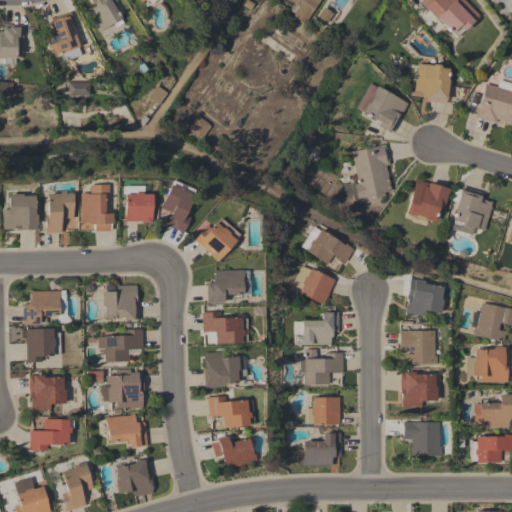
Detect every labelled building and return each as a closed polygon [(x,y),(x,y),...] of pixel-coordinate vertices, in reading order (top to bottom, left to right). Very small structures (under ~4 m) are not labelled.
[(114,0),(111,3),(120,17),(119,18),(122,22),(115,27),(112,23),(97,32),(84,10),(91,6),(91,7),(95,5),(91,0),(114,0)] [(241,5),(244,0),(246,0),(253,4),(249,10),(241,5)] [(292,16),(293,13),(288,10),(295,1),(293,0),(319,0),(303,24),(292,16)] [(422,0),(463,0),(468,5),(467,6),(471,10),(450,31),(445,26),(444,27),(420,3),(422,0)] [(317,17),(323,8),(332,14),(325,23),(317,17)] [(70,11),(75,25),(71,26),(78,46),(77,47),(80,55),(62,61),(60,53),(53,56),(50,48),(48,48),(44,36),(55,32),(50,19),(70,11)] [(236,40),(225,33),(233,19),(245,26),(236,40)] [(258,40),(272,19),(305,42),(291,63),(258,40)] [(0,31),(2,31),(2,24),(22,25),(22,48),(23,48),(23,52),(15,52),(15,58),(14,58),(14,64),(3,64),(3,59),(0,58),(0,31)] [(177,96),(212,47),(227,57),(192,107),(185,102),(177,96)] [(307,78),(301,74),(318,48),(324,52),(307,78)] [(417,64),(431,65),(431,64),(440,65),(440,68),(448,69),(447,79),(448,80),(445,104),(425,101),(426,97),(420,96),(420,92),(413,91),(417,64)] [(88,81),(88,94),(67,94),(67,81),(88,81)] [(248,98),(231,123),(206,106),(224,81),(248,98)] [(496,87),(498,81),(511,85),(509,90),(511,91),(511,124),(499,120),(501,115),(497,114),(495,123),(474,116),(476,110),(477,110),(485,84),(496,87)] [(389,133),(375,125),(378,122),(361,112),(362,111),(355,107),(369,83),(375,87),(376,86),(406,103),(389,133)] [(156,85),(166,92),(157,105),(147,98),(156,85)] [(183,134),(196,115),(208,124),(210,126),(201,138),(199,137),(195,142),(183,134)] [(350,152),(380,145),(379,144),(384,144),(388,164),(385,165),(387,177),(386,177),(387,181),(388,181),(389,183),(388,183),(389,188),(390,188),(390,191),(383,192),(383,196),(376,197),(376,198),(366,201),(365,196),(356,198),(353,184),(357,183),(350,152)] [(423,219),(423,217),(415,215),(415,216),(405,213),(415,178),(424,181),(423,186),(426,187),(427,182),(448,189),(443,205),(438,203),(433,222),(423,219)] [(106,184),(107,195),(102,195),(103,213),(111,213),(111,223),(110,224),(110,231),(93,231),(93,224),(86,224),(86,222),(78,223),(78,219),(79,219),(78,193),(85,193),(85,194),(88,194),(87,185),(106,184)] [(175,188),(176,185),(181,188),(180,190),(192,195),(183,215),(189,217),(181,233),(163,225),(169,212),(158,208),(168,185),(175,188)] [(489,207),(490,207),(483,230),(473,227),(472,229),(452,222),(453,220),(452,220),(455,210),(454,209),(461,187),(481,193),(478,202),(482,203),(483,200),(490,202),(489,207)] [(58,194),(58,191),(63,191),(63,193),(71,193),(72,218),(60,218),(60,232),(44,233),(44,215),(46,215),(45,194),(58,194)] [(131,194),(131,192),(140,192),(140,194),(150,194),(150,221),(149,221),(149,222),(141,222),(141,221),(123,221),(123,194),(131,194)] [(21,194),(21,196),(33,196),(34,215),(36,214),(36,229),(15,230),(15,229),(2,229),(1,210),(8,209),(7,194),(21,194)] [(215,223),(220,218),(231,228),(232,227),(240,233),(234,239),(235,240),(217,261),(192,239),(202,228),(206,231),(214,222),(215,223)] [(344,262),(333,255),(326,265),(305,251),(309,245),(308,244),(311,239),(312,240),(319,229),(342,244),(343,243),(352,249),(344,262)] [(322,305),(297,293),(299,288),(292,285),(301,266),(308,270),(309,268),(333,280),(322,305)] [(205,283),(211,283),(211,278),(213,278),(213,270),(217,270),(217,271),(242,270),(243,280),(248,280),(248,292),(242,292),(242,294),(222,294),(222,303),(206,303),(205,283)] [(404,312),(406,299),(405,298),(409,278),(423,281),(423,283),(442,287),(441,288),(452,290),(450,300),(439,298),(439,299),(441,300),(438,313),(424,310),(423,316),(404,312)] [(114,291),(115,291),(115,285),(135,285),(135,299),(136,298),(137,320),(123,320),(122,317),(103,318),(103,306),(101,306),(100,292),(103,292),(103,281),(110,282),(114,286),(114,291)] [(21,304),(27,304),(27,300),(29,299),(29,291),(33,291),(33,292),(64,290),(64,294),(58,294),(59,298),(64,298),(64,301),(62,302),(62,312),(58,312),(58,315),(43,315),(43,323),(22,324),(21,304)] [(511,309),(511,326),(498,323),(497,330),(504,331),(502,340),(501,340),(500,341),(493,340),(493,342),(489,341),(489,339),(472,335),(473,327),(475,328),(481,303),(511,309)] [(200,312),(218,312),(218,318),(239,317),(239,319),(245,318),(245,342),(240,342),(240,343),(215,344),(215,332),(201,332),(200,312)] [(337,332),(331,332),(331,337),(329,337),(329,345),(325,345),(293,345),(293,334),(292,334),(292,322),(300,321),(300,320),(320,320),(320,312),(337,312),(337,332)] [(433,356),(434,356),(435,364),(404,364),(404,354),(411,354),(411,347),(398,347),(398,330),(400,330),(400,327),(409,327),(409,331),(433,330),(433,356)] [(24,329),(51,328),(51,332),(59,332),(59,355),(52,355),(52,356),(40,356),(40,361),(25,362),(24,329)] [(141,349),(127,349),(128,361),(102,362),(102,355),(100,355),(100,349),(102,349),(102,348),(96,348),(96,337),(102,337),(102,336),(118,336),(118,331),(123,330),(123,335),(128,335),(128,329),(141,329),(141,349)] [(479,382),(479,376),(465,376),(465,357),(472,357),(472,351),(473,351),(473,349),(492,349),(492,347),(507,346),(507,363),(505,363),(505,382),(479,382)] [(341,372),(327,372),(328,384),(301,385),(301,372),(294,372),(294,362),(303,362),(302,349),(314,349),(314,358),(323,358),(323,353),(341,352),(341,372)] [(237,369),(244,369),(244,376),(236,377),(236,383),(217,384),(217,387),(203,388),(202,367),(203,367),(202,353),(221,352),(222,357),(237,356),(237,369)] [(115,408),(115,402),(106,402),(106,401),(102,401),(101,396),(99,396),(99,386),(107,386),(107,388),(108,388),(108,384),(104,384),(104,376),(114,375),(114,369),(129,369),(129,372),(142,372),(142,391),(141,391),(141,407),(115,408)] [(101,370),(101,380),(100,380),(100,382),(86,383),(86,381),(85,381),(84,371),(101,370)] [(432,381),(438,381),(438,394),(434,394),(434,401),(419,401),(419,407),(400,407),(400,393),(398,393),(398,372),(413,372),(413,374),(432,374),(432,381)] [(30,410),(30,396),(28,396),(28,375),(42,375),(42,377),(61,377),(62,389),(64,389),(64,403),(49,404),(49,409),(30,410)] [(477,427),(477,418),(472,418),(473,408),(478,408),(478,403),(498,403),(498,395),(504,395),(504,394),(509,394),(508,396),(511,396),(511,413),(509,413),(509,420),(507,420),(507,428),(477,427)] [(205,397),(223,396),(223,401),(245,399),(246,412),(248,412),(248,413),(252,413),(253,423),(247,424),(247,425),(222,428),(221,416),(207,417),(205,397)] [(338,425),(311,425),(311,416),(309,416),(309,407),(311,407),(311,397),(338,397),(338,425)] [(145,446),(128,447),(127,440),(107,441),(106,428),(105,428),(104,418),(129,415),(129,414),(133,414),(134,423),(143,422),(145,446)] [(28,431),(42,431),(42,419),(68,419),(68,420),(72,420),(72,428),(70,428),(70,432),(67,432),(67,445),(46,444),(46,450),(28,450),(28,431)] [(436,447),(438,447),(438,456),(410,456),(410,451),(408,451),(408,445),(409,445),(409,439),(401,439),(401,421),(405,421),(405,422),(436,422),(436,447)] [(339,456),(330,457),(330,466),(326,466),(326,465),(300,465),(300,455),(302,455),(301,441),(321,441),(321,433),(338,433),(339,456)] [(474,461),(473,461),(473,449),(474,449),(474,436),(495,436),(495,435),(511,435),(511,450),(499,450),(499,462),(474,463),(474,461)] [(226,469),(224,462),(222,463),(220,457),(215,458),(214,457),(213,458),(209,443),(210,442),(210,441),(215,440),(215,438),(219,437),(219,438),(225,436),(227,443),(246,437),(249,448),(251,448),(254,460),(226,469)] [(94,448),(100,447),(104,452),(102,458),(95,458),(92,453),(94,448)] [(114,480),(116,479),(115,474),(114,474),(113,464),(147,458),(150,477),(149,477),(151,490),(150,490),(151,493),(132,496),(131,491),(117,493),(114,480)] [(60,494),(66,492),(60,472),(62,471),(61,466),(68,463),(70,469),(72,468),(71,466),(84,462),(92,488),(80,492),(84,505),(65,511),(60,494)] [(14,511),(13,507),(18,505),(15,494),(23,491),(23,490),(31,487),(31,489),(41,486),(49,511),(14,511)]
